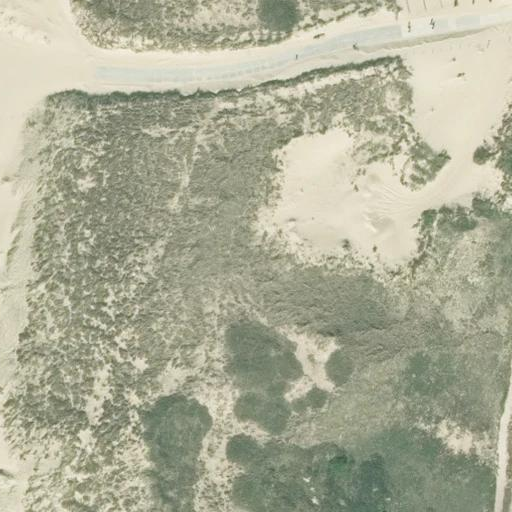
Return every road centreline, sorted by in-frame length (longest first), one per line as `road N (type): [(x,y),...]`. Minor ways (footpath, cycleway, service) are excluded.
road 1 (track): [(0,67),(111,77),(214,74),(511,15)]
road 2 (unknown): [(511,348),(500,511)]
